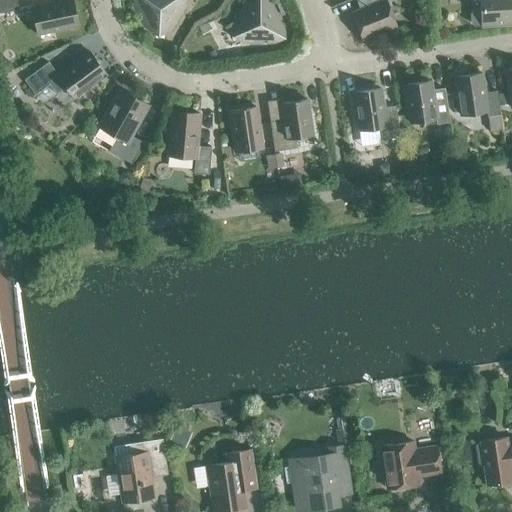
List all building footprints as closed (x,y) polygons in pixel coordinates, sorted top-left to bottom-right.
[(0,0),(0,13),(18,9),(16,0),(0,0)] [(76,28),(77,27),(71,0),(60,0),(33,6),(33,5),(32,5),(38,36),(39,36),(39,34),(76,26),(76,28)] [(145,29),(172,30),(185,8),(180,0),(137,0),(133,7),(145,29)] [(246,45),(270,46),(285,23),(273,1),(246,0),(233,22),(246,45)] [(352,12),(363,40),(396,27),(385,0),(368,0),(370,5),(352,12)] [(511,0),(479,0),(480,10),(473,11),(471,14),(471,23),(474,26),(481,25),(481,27),(511,25),(511,0)] [(65,87),(74,98),(106,75),(89,52),(58,75),(48,62),(24,80),(34,94),(49,83),(56,94),(65,87)] [(486,111),(487,117),(500,115),(499,105),(497,94),(496,91),(484,93),(482,73),(454,77),(457,98),(459,111),(460,115),(486,111)] [(403,85),(409,123),(435,119),(436,124),(449,122),(446,99),(434,100),(431,81),(403,85)] [(400,137),(395,106),(383,108),(380,89),(353,93),(358,130),(378,127),(380,140),(400,137)] [(143,142),(130,135),(147,105),(120,90),(100,127),(116,137),(108,151),(130,164),(143,142)] [(508,93),(497,94),(499,105),(510,104),(508,93)] [(295,137),(312,135),(307,99),(281,103),(283,119),(269,121),(274,151),(296,148),(295,137)] [(229,111),(235,152),(261,148),(255,107),(229,111)] [(193,174),(209,175),(211,147),(197,146),(199,114),(171,112),(168,155),(194,158),(193,174)] [(450,128),(434,131),(436,143),(451,141),(450,128)] [(282,153),(274,155),(276,167),(284,166),(282,153)] [(274,155),(265,156),(267,169),(276,167),(274,155)] [(388,163),(379,165),(380,173),(390,172),(388,163)] [(119,173),(116,180),(128,186),(133,175),(125,171),(119,173)] [(287,175),(279,176),(281,187),(289,186),(287,175)] [(176,425),(167,443),(182,450),(191,432),(176,425)] [(348,428),(335,429),(337,445),(350,443),(348,428)] [(483,464),(486,485),(511,481),(511,480),(510,469),(511,468),(511,442),(506,444),(506,438),(480,441),(480,444),(477,444),(480,465),(483,464)] [(115,458),(121,502),(154,497),(149,470),(166,467),(162,439),(129,444),(130,455),(115,458)] [(380,446),(387,489),(419,484),(417,476),(440,473),(436,447),(414,450),(412,442),(380,446)] [(294,483),(298,510),(324,507),(323,503),(336,501),(332,477),(345,475),(341,447),(327,449),(328,455),(313,458),(314,464),(284,468),(286,484),(294,483)] [(206,466),(213,511),(245,507),(242,489),(245,486),(244,483),(254,482),(254,483),(256,483),(251,450),(225,454),(226,463),(206,466)]
